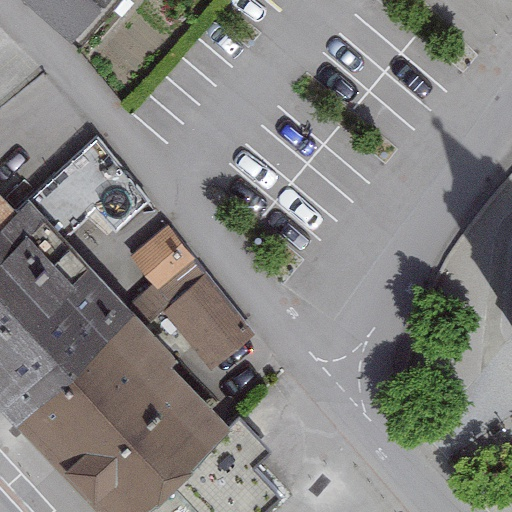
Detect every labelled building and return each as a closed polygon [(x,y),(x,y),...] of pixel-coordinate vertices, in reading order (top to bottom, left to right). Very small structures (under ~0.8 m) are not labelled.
[(26,0),(81,45),(119,0),(26,0)] [(0,191),(0,231),(20,213),(0,191)] [(20,213),(0,231),(0,404),(19,425),(137,317),(93,269),(79,281),(36,234),(46,226),(28,207),(20,213)] [(194,258),(171,229),(132,259),(156,289),(194,258)] [(251,341),(204,284),(166,316),(212,372),(251,341)] [(137,317),(19,425),(99,511),(152,511),(240,433),(137,317)]
